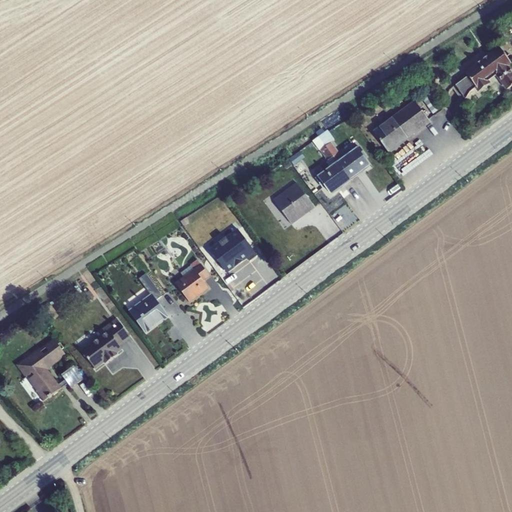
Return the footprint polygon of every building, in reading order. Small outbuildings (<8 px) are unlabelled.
[(511,64),(499,46),(466,71),(469,76),(477,88),(479,91),(491,83),(489,80),(496,75),(506,89),(511,85),(511,69),(510,66),(511,64)] [(437,61),(431,66),(434,70),(440,66),(437,61)] [(470,92),(477,88),(469,76),(456,86),(466,99),(470,92)] [(431,91),(421,98),(434,114),(443,107),(431,91)] [(373,131),(389,153),(431,122),(415,101),(373,131)] [(377,105),(370,109),(374,114),(380,110),(377,105)] [(354,123),(349,127),(355,134),(354,135),(359,142),(365,138),(354,123)] [(327,145),(331,142),(322,129),(317,133),(327,145)] [(317,136),(312,140),(318,147),(322,144),(317,136)] [(327,145),(326,146),(338,163),(344,159),(332,142),(331,142),(327,145)] [(331,168),(338,163),(326,146),(320,150),(328,161),(326,162),(331,168)] [(360,147),(358,148),(365,158),(367,156),(360,147)] [(344,159),(338,163),(351,179),(370,165),(365,158),(358,148),(344,159)] [(319,177),(331,194),(351,179),(338,163),(331,168),(319,177)] [(297,183),(274,200),(292,224),(315,207),(297,183)] [(239,232),(212,252),(227,272),(246,258),(249,262),(257,256),(239,232)] [(184,277),(201,264),(197,259),(190,265),(191,266),(181,273),(184,277)] [(176,283),(190,302),(208,288),(203,281),(210,276),(201,264),(184,277),(176,283)] [(152,294),(156,300),(162,296),(146,274),(139,279),(151,294),(152,294)] [(151,294),(129,311),(146,334),(169,317),(156,300),(152,294),(151,294)] [(51,305),(44,310),(52,321),(59,316),(51,305)] [(100,338),(82,351),(95,369),(122,349),(119,344),(130,336),(117,319),(97,334),(100,338)] [(29,380),(44,400),(62,388),(59,385),(48,370),(67,355),(54,338),(40,349),(39,348),(16,365),(26,378),(32,373),(34,376),(29,380)] [(74,366),(62,375),(65,380),(68,383),(72,388),(84,379),(74,366)] [(59,385),(62,388),(68,383),(65,380),(59,385)]
